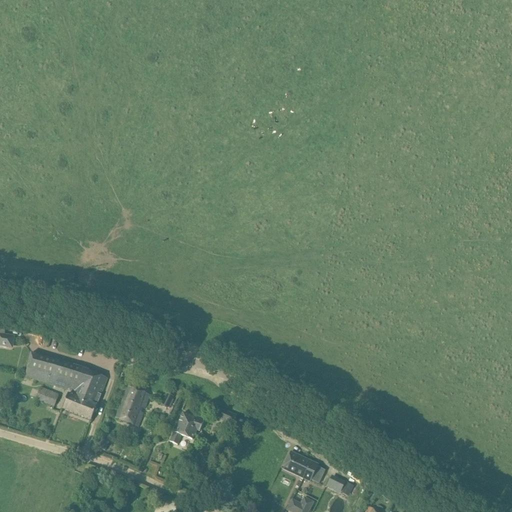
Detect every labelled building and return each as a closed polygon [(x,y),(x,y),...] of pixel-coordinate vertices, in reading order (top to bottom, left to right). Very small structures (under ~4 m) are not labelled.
[(7,344),(13,345),(14,337),(0,334),(0,347),(6,348),(7,344)] [(83,369),(31,354),(30,355),(31,355),(25,376),(25,377),(74,392),(73,396),(68,394),(62,409),(91,421),(101,395),(100,395),(107,380),(107,379),(83,369)] [(150,396),(127,387),(127,388),(115,418),(138,427),(149,397),(150,397),(150,396)] [(59,395),(40,388),(36,399),(54,406),(59,395)] [(173,397),(167,394),(161,406),(167,408),(173,397)] [(233,426),(237,416),(216,408),(212,417),(233,426)] [(204,422),(183,414),(175,433),(173,432),(169,442),(177,445),(181,436),(192,441),(196,431),(200,432),(204,422)] [(99,440),(96,447),(105,451),(109,444),(99,440)] [(318,466),(290,453),(282,470),(310,483),(311,481),(318,484),(325,470),(318,467),(318,466)] [(202,463),(198,472),(205,476),(209,466),(202,463)] [(340,494),(345,484),(336,479),(334,484),(329,481),(326,487),(340,494)] [(342,492),(350,496),(355,485),(347,481),(342,492)] [(293,499),(287,511),(289,511),(308,511),(313,503),(304,498),(301,503),(293,499)]
